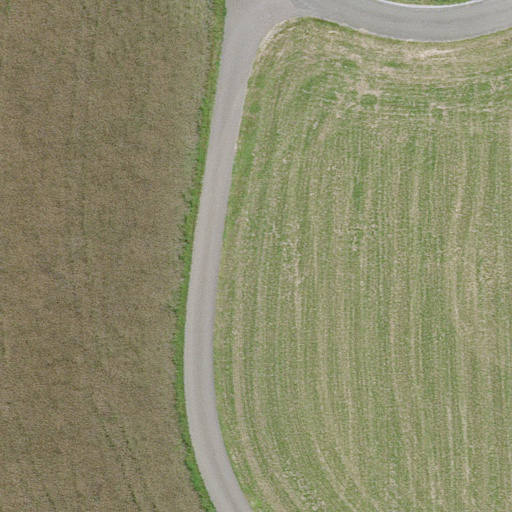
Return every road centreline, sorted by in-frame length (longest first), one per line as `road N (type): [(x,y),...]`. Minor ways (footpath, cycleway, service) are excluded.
road 1 (track): [(248,0),(209,233),(221,359),(278,511)]
road 2 (track): [(511,12),(460,22),(378,22),(297,0)]
